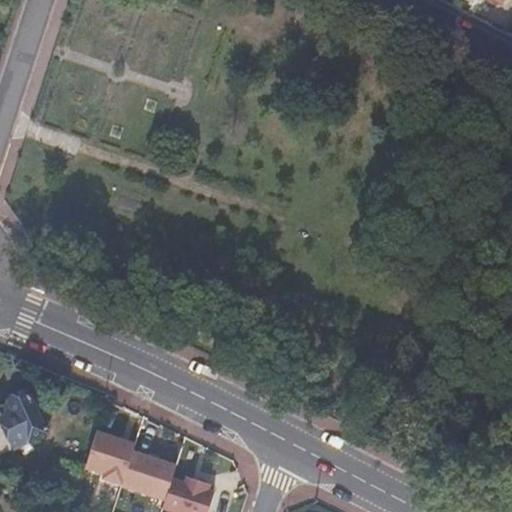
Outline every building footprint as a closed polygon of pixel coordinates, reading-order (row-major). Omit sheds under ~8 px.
[(9,407),(0,411),(0,419),(12,447),(44,432),(26,391),(6,400),(9,407)] [(134,444),(96,431),(84,467),(102,474),(101,478),(120,485),(131,452),(134,444)] [(120,485),(120,486),(164,500),(171,479),(175,467),(131,452),(120,485)] [(76,479),(51,471),(45,488),(71,496),(76,479)] [(161,509),(171,511),(206,511),(212,493),(206,491),(208,485),(185,477),(183,483),(171,479),(164,500),(161,509)]
